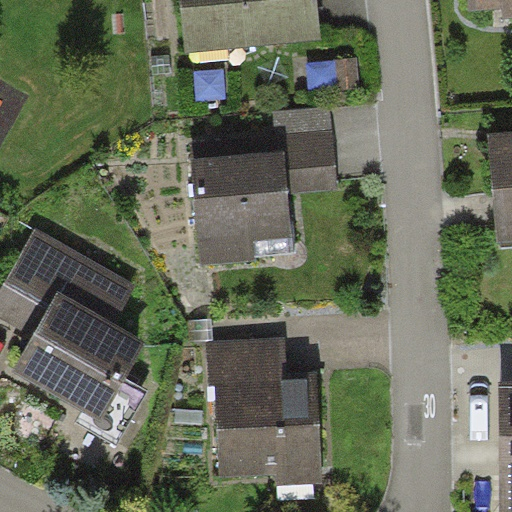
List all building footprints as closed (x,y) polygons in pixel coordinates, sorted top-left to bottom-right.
[(311,0),(175,0),(181,57),(316,46),(311,0)] [(511,0),(468,0),(471,28),(511,24),(511,0)] [(275,152),(191,160),(201,265),(287,257),(282,207),(348,201),(340,112),(272,119),(275,152)] [(511,141),(491,143),(497,246),(511,245),(511,141)] [(136,296),(38,238),(0,302),(0,320),(26,336),(3,375),(96,429),(143,349),(114,332),(136,296)] [(281,351),(213,352),(216,490),(320,488),(317,386),(282,386),(281,351)] [(511,511),(511,386),(497,387),(500,511),(511,511)]
